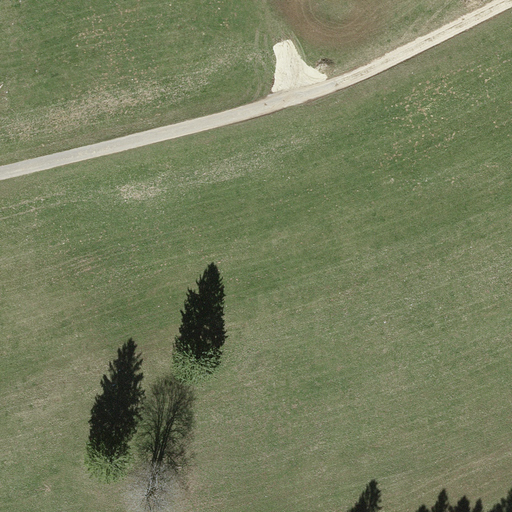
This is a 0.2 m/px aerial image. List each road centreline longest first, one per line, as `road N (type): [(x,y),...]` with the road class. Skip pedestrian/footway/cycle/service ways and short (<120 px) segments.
road 1 (track): [(0,168),(299,96)]
road 2 (track): [(299,96),(356,78),(511,0)]
